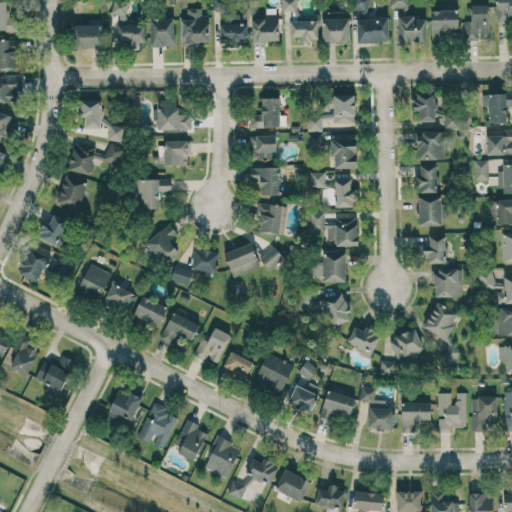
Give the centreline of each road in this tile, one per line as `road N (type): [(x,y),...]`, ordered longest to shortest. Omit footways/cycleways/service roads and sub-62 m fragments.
road 1 (residential): [(0,286),(323,450),(387,460),(511,457)]
road 2 (residential): [(53,76),(511,65)]
road 3 (residential): [(53,0),(44,142),(0,236)]
road 4 (residential): [(386,69),(388,285)]
road 5 (residential): [(224,74),(211,208)]
